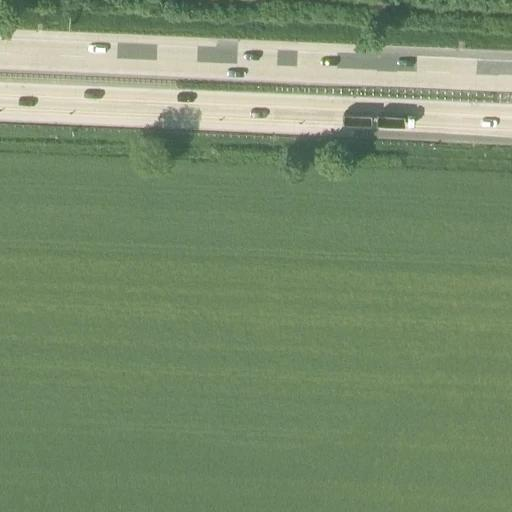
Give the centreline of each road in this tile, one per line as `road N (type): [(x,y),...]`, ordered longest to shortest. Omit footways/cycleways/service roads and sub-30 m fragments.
road 1 (motorway): [(511,77),(0,52)]
road 2 (motorway): [(0,98),(511,120)]
